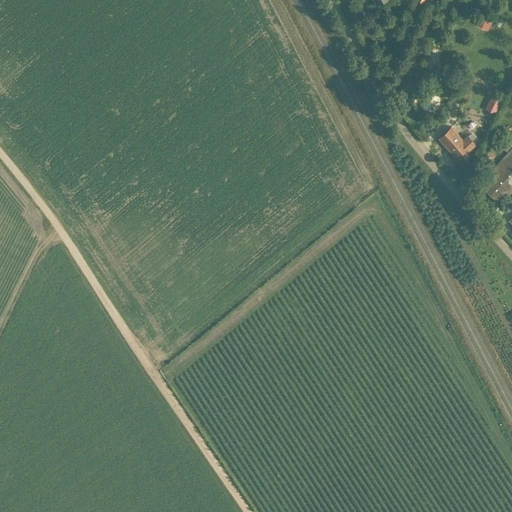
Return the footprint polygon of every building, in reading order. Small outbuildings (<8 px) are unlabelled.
[(489,20),(480,16),(479,15),(475,23),(488,30),(492,22),(489,20)] [(502,99),(492,95),(485,108),(495,113),(502,99)] [(451,126),(439,137),(438,137),(458,159),(475,143),(467,135),(463,139),(451,126)] [(506,150),(511,143),(511,138),(508,135),(500,144),(506,150)] [(500,203),(511,189),(511,147),(479,184),(500,203)]
